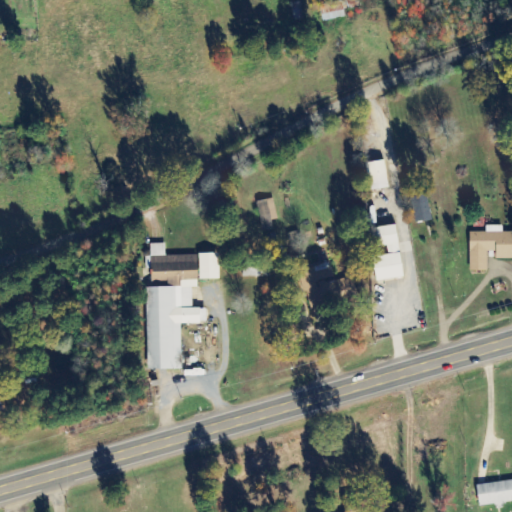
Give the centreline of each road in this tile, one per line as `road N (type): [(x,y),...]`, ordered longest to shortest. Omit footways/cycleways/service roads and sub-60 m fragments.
road 1 (tertiary): [(0,260),(93,232),(350,103),(511,38)]
road 2 (primary): [(0,488),(511,338)]
